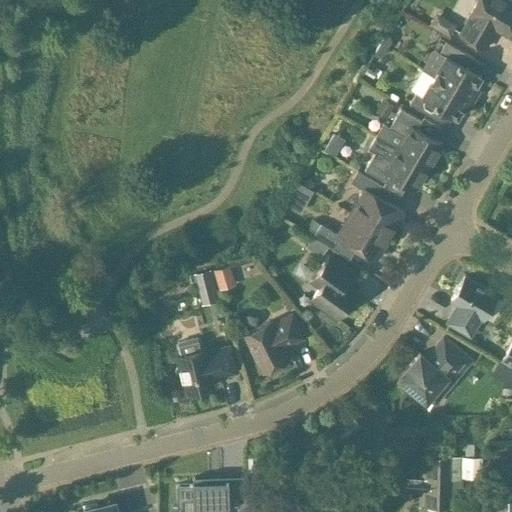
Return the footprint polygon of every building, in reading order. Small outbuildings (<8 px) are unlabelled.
[(511,24),(511,4),(504,0),(477,0),(470,13),(471,14),(459,35),(484,49),(490,37),(489,36),(494,27),(506,34),(511,24)] [(429,24),(450,36),(457,24),(436,12),(429,24)] [(445,57),(434,77),(473,100),(478,90),(476,85),(481,76),(468,69),(474,59),(445,42),(438,53),(445,57)] [(473,100),(434,77),(422,96),(416,92),(409,104),(438,121),(444,110),(456,118),(462,109),(467,109),(473,100)] [(403,135),(396,148),(429,167),(442,144),(416,129),(421,120),(400,108),(389,127),(403,135)] [(429,167),(396,148),(389,159),(375,151),(364,170),(385,182),(390,174),(416,189),(429,167)] [(364,189),(350,213),(388,236),(403,211),(374,194),(380,183),(357,170),(351,182),(364,189)] [(301,208),(309,187),(297,182),(289,203),(301,208)] [(341,240),(351,246),(374,259),(388,236),(350,213),(338,234),(321,224),(313,236),(335,249),(341,240)] [(356,291),(351,288),(344,283),(351,272),(329,256),(311,281),(320,287),(311,300),(321,307),(319,311),(319,316),(327,321),(332,320),(335,317),(336,318),(356,291)] [(230,264),(216,268),(221,286),(235,283),(230,264)] [(203,302),(217,299),(210,268),(195,272),(203,302)] [(497,295),(464,276),(451,299),(460,305),(456,311),(454,310),(447,322),(469,335),(480,317),(483,319),(497,295)] [(263,372),(288,359),(282,346),(288,343),(288,345),(303,337),(291,314),(271,325),(269,321),(244,334),(263,372)] [(399,378),(426,400),(445,377),(451,382),(470,360),(443,337),(425,358),(419,353),(399,378)] [(180,382),(183,382),(186,393),(213,386),(211,378),(234,372),(228,347),(205,353),(204,349),(202,349),(200,339),(197,338),(178,342),(176,345),(178,355),(177,355),(180,367),(177,368),(175,370),(178,381),(180,382)] [(511,366),(511,343),(501,360),(511,366)] [(449,508),(450,480),(450,456),(420,456),(419,479),(404,479),(404,487),(419,488),(419,508),(449,508)] [(242,511),(242,507),(229,507),(228,480),(195,481),(194,478),(192,478),(192,485),(176,485),(176,506),(173,506),(173,511),(242,511)] [(84,508),(85,511),(117,511),(114,500),(84,508)]
